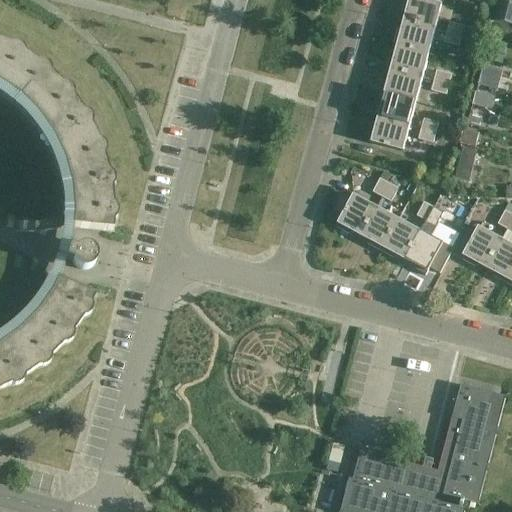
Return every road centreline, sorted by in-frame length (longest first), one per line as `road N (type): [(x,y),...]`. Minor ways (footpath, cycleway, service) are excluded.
road 1 (residential): [(284,290),(358,0)]
road 2 (residential): [(167,260),(235,0)]
road 3 (residential): [(105,511),(167,260)]
road 4 (residential): [(511,349),(284,290)]
road 5 (residential): [(284,290),(167,260)]
